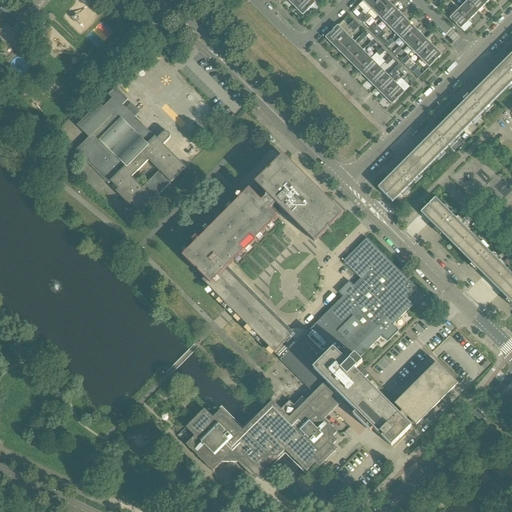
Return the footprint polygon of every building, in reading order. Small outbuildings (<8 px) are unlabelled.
[(311,0),(301,0),(294,7),(302,16),(309,9),(315,11),(320,5),(317,1),(315,3),(311,0)] [(363,0),(362,1),(371,9),(380,0),(363,0)] [(380,0),(371,9),(379,18),(392,5),(386,0),(380,0)] [(483,0),(468,0),(468,1),(478,11),(486,3),(483,0)] [(468,1),(459,9),(470,20),(478,11),(468,1)] [(23,20),(11,9),(6,3),(0,9),(0,30),(1,31),(6,26),(11,31),(23,20)] [(379,18),(387,26),(400,13),(392,5),(379,18)] [(470,20),(459,9),(450,19),(460,29),(470,20)] [(387,26),(396,34),(408,22),(400,13),(387,26)] [(156,21),(150,26),(154,30),(159,24),(156,21)] [(396,34),(404,43),(416,30),(408,22),(396,34)] [(368,29),(371,32),(377,26),(374,23),(368,29)] [(325,38),(334,47),(346,34),(338,26),(325,38)] [(404,43),(412,51),(425,39),(416,30),(404,43)] [(368,35),(365,31),(360,37),(363,40),(368,35)] [(334,47),(342,55),(354,43),(346,34),(334,47)] [(379,40),(385,45),(388,42),(383,37),(379,40)] [(385,45),(393,54),(396,51),(391,45),(394,42),(391,39),(388,42),(385,45)] [(412,51),(420,59),(433,47),(425,39),(412,51)] [(342,55),(350,63),(362,51),(354,43),(342,55)] [(433,47),(420,59),(429,68),(441,55),(433,47)] [(384,62),(386,61),(390,56),(382,48),(377,52),(380,55),(379,57),(384,62)] [(350,63),(358,71),(371,59),(362,51),(350,63)] [(392,203),(511,83),(511,54),(388,178),(378,188),(392,203)] [(401,62),(404,65),(410,59),(407,56),(401,62)] [(358,71),(367,80),(379,67),(371,59),(358,71)] [(387,76),(390,79),(401,68),(398,65),(387,76)] [(367,80),(375,88),(387,76),(379,67),(367,80)] [(375,88),(383,96),(396,84),(390,79),(387,76),(375,88)] [(396,84),(383,96),(392,105),(404,92),(396,84)] [(139,213),(138,214),(139,215),(154,200),(171,183),(186,168),(163,145),(169,140),(169,139),(170,138),(170,137),(170,136),(170,135),(170,134),(169,133),(168,133),(168,132),(167,132),(166,132),(165,132),(164,132),(163,133),(162,133),(157,139),(155,137),(154,137),(123,105),(128,100),(115,88),(108,95),(112,99),(103,107),(99,104),(77,126),(77,125),(77,126),(89,138),(75,151),(76,152),(76,151),(108,184),(111,182),(118,189),(116,192),(117,192),(127,203),(128,204),(129,202),(139,213)] [(273,351),(281,359),(304,335),(303,334),(294,334),(293,334),(289,334),(274,319),(265,311),(349,227),(340,218),(343,215),(332,204),(283,156),(255,184),(249,190),(243,196),(233,187),(174,246),(183,256),(182,257),(196,270),(196,269),(198,271),(197,272),(210,284),(207,286),(237,316),(241,319),(257,336),(273,351)] [(467,259),(511,304),(511,275),(435,198),(420,213),(421,214),(426,218),(467,259)] [(304,335),(281,359),(280,360),(310,390),(303,398),(302,397),(293,405),(289,401),(281,410),(272,401),(261,412),(254,419),(254,420),(253,421),(243,431),(221,410),(213,418),(204,409),(186,428),(194,436),(186,445),(213,472),(222,463),(238,463),(251,476),(270,457),(274,457),(278,457),(285,450),(306,472),(315,463),(319,467),(337,449),(333,445),(337,441),(333,436),(337,432),(325,419),(341,402),(343,399),(391,447),(411,426),(405,420),(407,417),(416,426),(458,384),(436,362),(394,404),(401,411),(399,414),(354,370),(358,366),(362,363),(357,357),(359,355),(361,356),(382,336),(388,342),(399,331),(393,325),(413,305),(407,299),(401,293),(411,282),(367,238),(343,262),(360,279),(353,286),(349,282),(338,293),(343,297),(304,335)] [(401,293),(407,299),(417,289),(411,282),(401,293)] [(132,431),(127,436),(131,440),(136,435),(132,431)]
